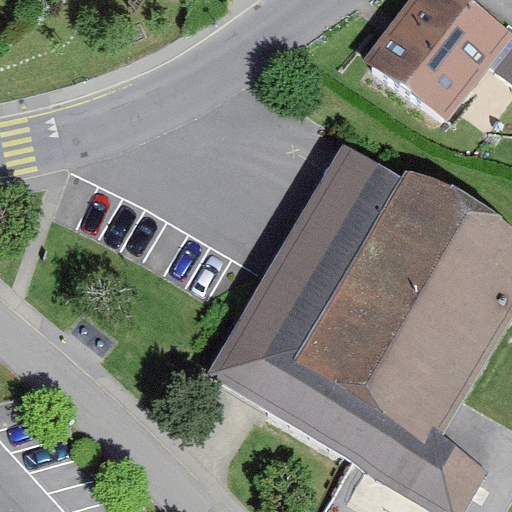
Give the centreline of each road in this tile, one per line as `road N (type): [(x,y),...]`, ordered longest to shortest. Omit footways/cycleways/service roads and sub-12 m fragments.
road 1 (tertiary): [(0,147),(57,139),(153,105),(321,0)]
road 2 (residential): [(197,511),(0,327)]
